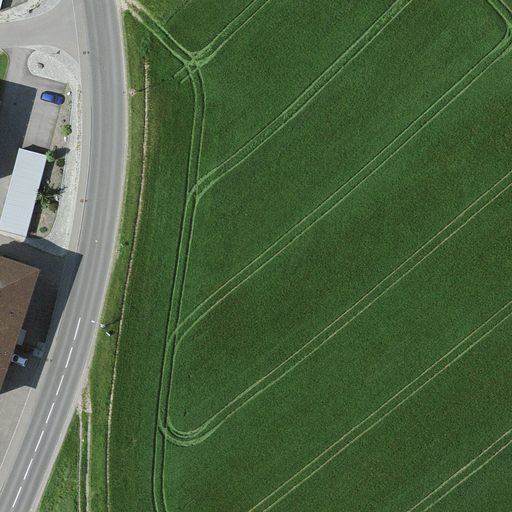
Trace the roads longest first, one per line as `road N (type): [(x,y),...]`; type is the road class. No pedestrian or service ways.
road 1 (secondary): [(10,511),(49,418),(99,229),(107,157),(102,27)]
road 2 (track): [(70,346),(81,403),(84,511)]
